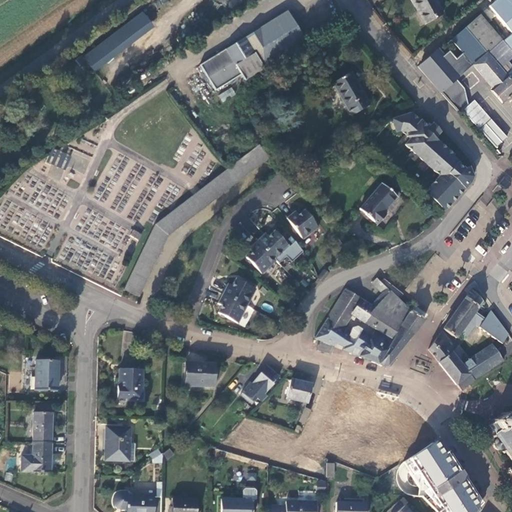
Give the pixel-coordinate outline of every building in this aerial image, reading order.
[(410,0),(424,25),(444,15),(435,0),(410,0)] [(119,53),(156,28),(145,11),(82,54),(94,72),(120,55),(119,53)] [(275,63),(307,43),(287,11),(224,50),(245,83),(275,63)] [(492,20),(484,11),(451,40),(462,53),(473,65),(472,66),(492,89),(491,90),(502,104),(511,95),(511,71),(510,70),(505,74),(495,63),(503,55),(496,47),(502,41),(487,25),(492,20)] [(511,57),(511,52),(502,41),(496,47),(503,55),(495,63),(505,74),(510,70),(511,71),(511,67),(507,62),(511,57)] [(449,51),(443,56),(437,49),(420,64),(432,78),(429,80),(448,102),(463,89),(455,80),(472,66),(473,65),(462,53),(456,59),(449,51)] [(227,75),(234,70),(229,62),(221,68),(227,75)] [(371,106),(350,72),(332,83),(349,113),(356,114),(371,106)] [(232,87),(218,95),(223,103),(236,94),(232,87)] [(467,105),(463,89),(448,102),(458,113),(467,105)] [(495,147),(507,137),(475,99),(463,109),(495,147)] [(419,116),(410,109),(389,119),(396,131),(399,130),(410,139),(405,145),(440,176),(424,193),(445,211),(471,183),(472,181),(472,179),(472,176),(467,164),(460,165),(454,160),(455,159),(449,154),(451,152),(432,136),(438,128),(430,119),(426,122),(420,116),(419,116)] [(361,146),(366,141),(361,136),(355,140),(361,146)] [(64,169),(70,154),(53,148),(47,162),(64,169)] [(261,166),(251,152),(233,166),(147,231),(115,298),(131,305),(160,243),(261,166)] [(49,177),(60,179),(62,168),(51,166),(49,177)] [(359,211),(379,225),(400,195),(379,181),(359,211)] [(302,240),(318,228),(304,210),(298,215),(295,211),(285,219),(302,240)] [(129,237),(139,242),(142,235),(132,230),(129,237)] [(279,264),(286,256),(292,262),(301,253),(292,244),(289,247),(274,231),(268,237),(264,234),(257,242),(276,261),(279,264)] [(295,241),(292,244),(301,253),(303,251),(295,241)] [(261,275),(276,261),(257,242),(249,249),(252,253),(245,259),(261,275)] [(323,282),(329,274),(324,271),(319,278),(323,282)] [(222,294),(247,306),(256,290),(235,279),(232,286),(228,284),(222,294)] [(383,367),(387,366),(393,359),(411,336),(424,321),(413,313),(379,281),(374,287),(385,297),(381,301),(399,314),(394,322),(374,308),(346,290),(314,339),(319,341),(331,346),(333,347),(339,343),(344,346),(348,353),(383,367)] [(481,315),(486,308),(483,301),(472,290),(455,312),(443,329),(457,339),(460,334),(467,338),(476,325),(503,345),(509,336),(492,311),(486,318),(481,315)] [(238,324),(247,306),(222,294),(217,304),(221,306),(218,314),(238,324)] [(399,314),(381,301),(374,308),(394,322),(399,314)] [(247,306),(238,323),(244,326),(253,309),(247,306)] [(456,349),(441,331),(428,350),(438,363),(451,352),(462,366),(469,361),(458,346),(456,349)] [(503,362),(493,346),(469,361),(474,367),(472,370),(473,372),(457,385),(459,387),(462,391),(473,382),(503,362)] [(474,367),(469,361),(462,366),(451,352),(438,363),(452,379),(457,385),(473,372),(472,370),(474,367)] [(56,391),(57,361),(34,361),(34,390),(56,391)] [(215,364),(186,363),(184,387),(213,388),(215,364)] [(279,377),(266,367),(252,384),(250,382),(242,393),(254,403),(257,399),(261,403),(268,396),(264,394),(279,377)] [(141,399),(142,369),(119,369),(119,386),(117,386),(117,399),(141,399)] [(311,384),(291,380),(286,399),(307,404),(311,384)] [(242,393),(240,395),(252,405),(254,403),(242,393)] [(305,425),(311,410),(305,408),(298,422),(305,425)] [(511,418),(508,412),(488,426),(494,433),(493,434),(496,439),(494,440),(493,442),(492,444),(492,446),(493,448),(495,450),(497,451),(500,451),(502,451),(504,449),(511,461),(511,468),(508,472),(511,478),(511,418)] [(32,443),(50,444),(51,414),(33,413),(32,443)] [(128,462),(130,428),(106,428),(105,462),(128,462)] [(449,459),(436,441),(404,461),(402,464),(399,469),(397,473),(397,478),(397,483),(398,486),(401,490),(405,493),(411,496),(422,498),(436,511),(474,511),(482,504),(468,485),(449,459)] [(49,473),(50,444),(32,443),(32,456),(20,457),(19,472),(49,473)] [(152,461),(161,454),(158,449),(149,455),(152,461)] [(169,449),(162,454),(167,460),(173,455),(169,449)] [(124,481),(99,481),(99,493),(124,493),(124,481)] [(243,491),(243,500),(251,500),(256,500),(256,492),(254,490),(245,490),(243,491)] [(122,509),(124,509),(124,511),(160,511),(161,500),(153,500),(153,497),(122,496),(119,494),(118,494),(116,496),(115,497),(114,498),(114,501),(113,502),(113,504),(114,506),(114,507),(116,509),(117,510),(119,511),(122,509)] [(196,511),(197,499),(171,499),(170,511),(196,511)] [(221,499),(220,511),(251,511),(251,500),(243,500),(221,499)] [(285,501),(285,506),(267,505),(266,511),(315,511),(316,502),(285,501)] [(365,511),(365,503),(336,502),(335,511),(365,511)]
